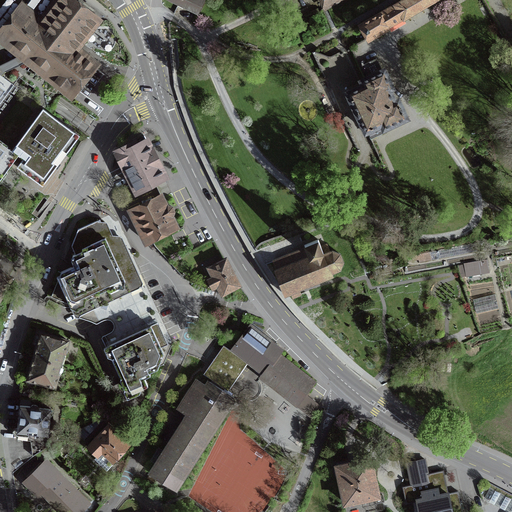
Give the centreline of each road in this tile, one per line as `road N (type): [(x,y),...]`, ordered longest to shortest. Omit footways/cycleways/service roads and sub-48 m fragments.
road 1 (track): [(428,127),(465,172),(477,199),(474,221),(459,236),(426,239),(346,221),(280,182),(246,136),(199,35),(154,11)]
road 2 (residential): [(91,162),(140,245),(184,288),(193,317),(122,484)]
road 3 (primary): [(160,91),(244,268),(345,380)]
road 4 (primary): [(345,380),(404,423),(511,477)]
road 5 (residential): [(45,250),(0,386)]
road 6 (residential): [(345,380),(293,511)]
